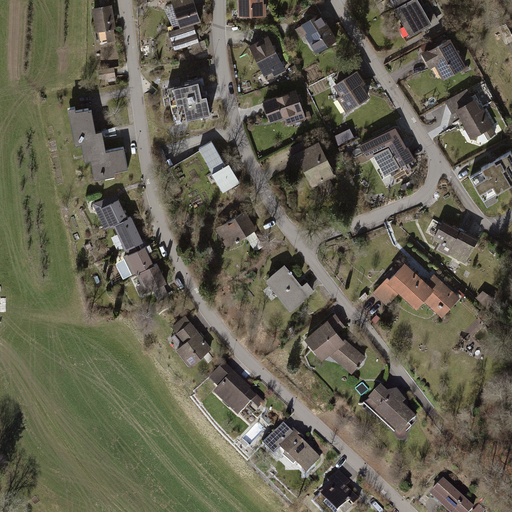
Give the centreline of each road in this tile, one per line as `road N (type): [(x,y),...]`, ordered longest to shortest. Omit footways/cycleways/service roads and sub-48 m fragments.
road 1 (residential): [(333,0),(437,161),(439,182),(420,201),(302,249),(273,208),(230,108),(218,0)]
road 2 (residential): [(128,0),(143,149),(182,268),(256,368),(404,511)]
